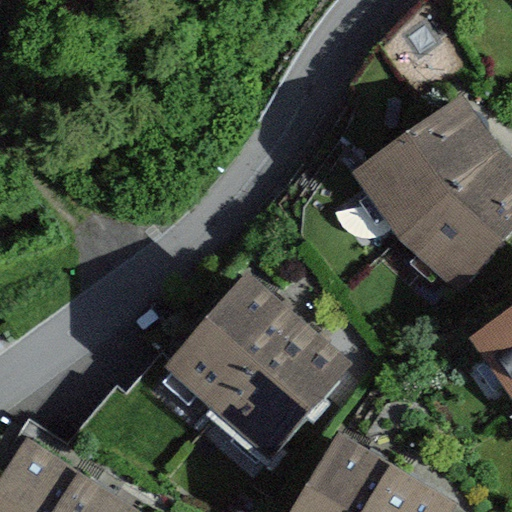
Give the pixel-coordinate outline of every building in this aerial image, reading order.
[(456,111),(363,172),(408,235),(491,151),(456,111)] [(511,220),(511,174),(491,151),(408,235),(461,284),(511,220)] [(239,284),(169,368),(215,407),(285,322),(239,284)] [(336,365),(285,322),(215,407),(266,449),(336,365)] [(511,322),(481,344),(511,384),(511,322)] [(351,441),(299,511),(374,511),(400,476),(351,441)] [(26,450),(0,493),(0,511),(58,511),(77,482),(26,450)] [(450,511),(400,476),(374,511),(450,511)] [(126,511),(77,482),(58,511),(126,511)]
